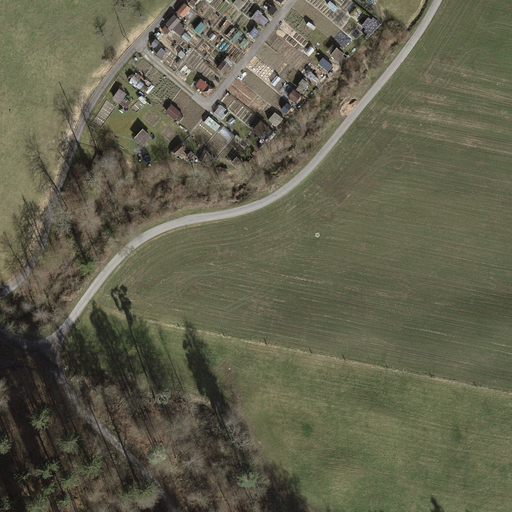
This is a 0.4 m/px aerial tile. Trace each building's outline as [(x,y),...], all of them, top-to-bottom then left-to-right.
[(245,3),(241,0),(236,0),(233,4),(240,10),(245,3)] [(191,9),(185,3),(177,13),(184,18),(191,9)] [(279,9),(273,5),(268,10),(274,15),(279,9)] [(270,21),(257,11),(252,17),(264,27),(270,21)] [(181,21),(174,15),(167,24),(173,29),(181,21)] [(316,28),(313,26),(304,36),(307,39),(316,28)] [(262,32),(256,27),(250,34),(256,39),(262,32)] [(346,55),(338,48),(332,56),(339,63),(346,55)] [(140,55),(137,53),(132,58),(135,61),(140,55)] [(307,60),(303,56),(298,62),(302,66),(307,60)] [(232,67),(225,61),(218,69),(225,75),(232,67)] [(324,74),(319,70),(315,74),(320,79),(324,74)] [(152,86),(137,73),(131,81),(146,94),(152,86)] [(208,98),(215,89),(203,79),(196,88),(208,98)] [(310,84),(304,79),(298,86),(304,91),(310,84)] [(241,85),(237,81),(229,89),(234,93),(241,85)] [(113,97),(126,108),(131,102),(125,98),(128,95),(120,89),(113,97)] [(177,107),(171,113),(181,123),(187,117),(177,107)] [(208,112),(204,109),(200,114),(204,117),(208,112)] [(276,131),(270,127),(262,136),(268,141),(276,131)] [(153,136),(144,129),(136,139),(144,147),(153,136)] [(199,135),(194,138),(199,145),(204,141),(199,135)] [(183,142),(171,153),(176,158),(188,148),(183,142)] [(144,160),(133,151),(130,155),(141,164),(144,160)] [(106,159),(98,154),(90,164),(99,170),(106,159)] [(225,160),(220,156),(216,161),(221,165),(225,160)] [(241,161),(237,158),(233,163),(237,166),(241,161)]
